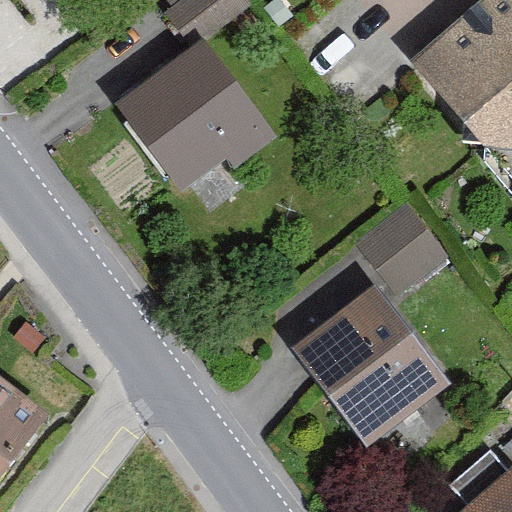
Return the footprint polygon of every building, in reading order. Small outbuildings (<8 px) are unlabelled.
[(181,0),(172,9),(203,44),(251,0),(181,0)] [(511,0),(497,0),(411,71),(484,162),(511,162),(511,0)] [(206,48),(118,112),(182,200),(227,166),(233,174),(275,143),(206,48)] [(449,259),(408,208),(355,249),(396,301),(449,259)] [(377,295),(293,355),(365,454),(449,393),(377,295)] [(0,494),(53,426),(0,385),(0,494)] [(511,511),(511,478),(472,511),(511,511)]
